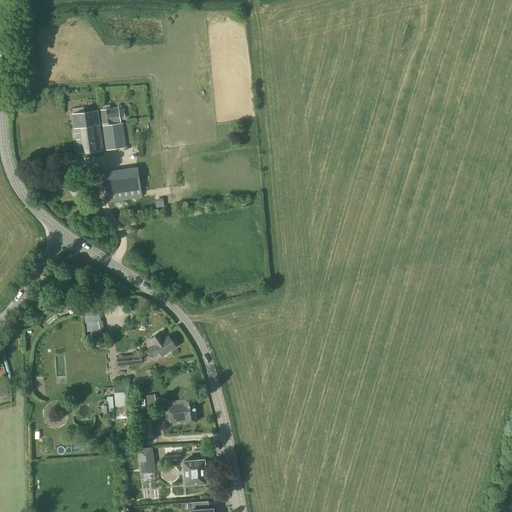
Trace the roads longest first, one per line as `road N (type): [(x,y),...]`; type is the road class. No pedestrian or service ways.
road 1 (tertiary): [(240,511),(219,404),(189,329),(141,284),(64,235)]
road 2 (tertiary): [(64,235),(31,206),(6,154),(6,0)]
